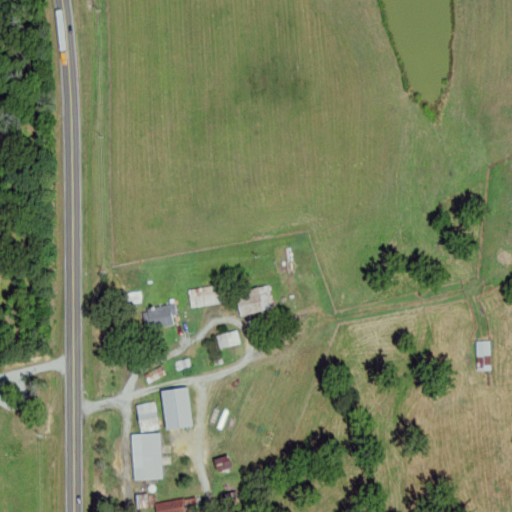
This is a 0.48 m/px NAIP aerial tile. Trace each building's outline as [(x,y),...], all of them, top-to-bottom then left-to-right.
[(187,288),(189,306),(228,301),(226,283),(187,288)] [(272,308),(267,285),(233,292),(239,315),(272,308)] [(144,327),(174,325),(173,304),(143,307),(144,327)] [(217,335),(219,346),(237,343),(235,332),(217,335)] [(475,370),(489,370),(489,340),(475,340),(475,370)] [(163,429),(189,427),(186,388),(160,390),(163,429)] [(157,429),(154,402),(135,404),(138,431),(157,429)] [(159,432),(130,433),(131,479),(160,479),(159,432)] [(219,471),(234,467),(230,453),(215,458),(219,471)] [(195,511),(195,500),(154,500),(154,511),(195,511)]
